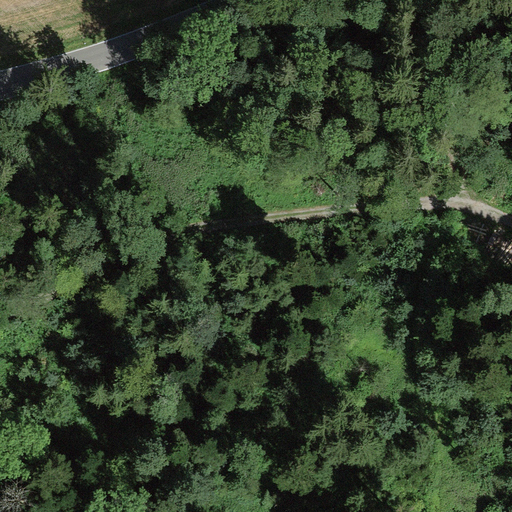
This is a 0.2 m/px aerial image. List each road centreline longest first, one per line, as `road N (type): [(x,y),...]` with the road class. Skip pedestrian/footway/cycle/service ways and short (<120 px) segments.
road 1 (track): [(511,206),(318,197),(181,214),(96,264),(0,304)]
road 2 (tertiary): [(0,83),(226,0)]
